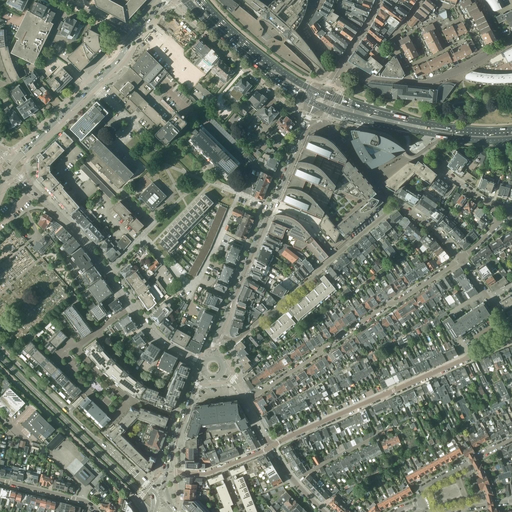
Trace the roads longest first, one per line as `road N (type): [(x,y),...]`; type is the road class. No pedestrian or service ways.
road 1 (residential): [(216,334),(237,339),(395,203),(462,257)]
road 2 (residential): [(462,257),(245,400)]
road 3 (secondary): [(0,348),(150,487)]
road 4 (residential): [(511,338),(364,403)]
road 5 (tertiary): [(107,272),(11,165)]
road 6 (secondary): [(309,89),(200,0)]
road 7 (unclassified): [(183,0),(183,13),(213,40),(269,87),(283,85)]
road 8 (secondary): [(216,334),(272,206)]
road 9 (secondary): [(186,0),(283,85)]
road 10 (residential): [(75,347),(56,358),(116,416),(131,401)]
road 11 (secondary): [(441,126),(321,94)]
